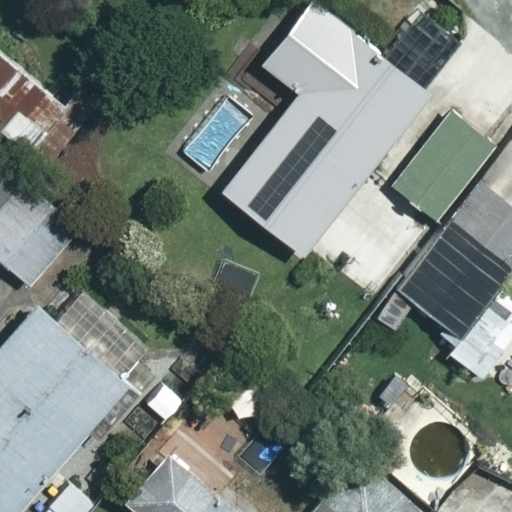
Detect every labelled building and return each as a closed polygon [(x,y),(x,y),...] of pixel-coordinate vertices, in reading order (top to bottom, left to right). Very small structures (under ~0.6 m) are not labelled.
[(421,80),(317,0),(289,0),(252,49),(291,80),(214,179),(295,242),(421,80)] [(53,92),(0,46),(0,135),(10,144),(53,92)] [(486,139),(447,108),(390,180),(429,211),(486,139)] [(72,222),(0,158),(0,257),(23,277),(72,222)] [(511,249),(511,202),(474,174),(392,284),(452,329),(511,249)] [(0,506),(120,375),(31,294),(0,327),(0,506)] [(240,511),(156,439),(113,488),(140,511),(240,511)] [(417,511),(419,510),(353,451),(298,511),(417,511)]
